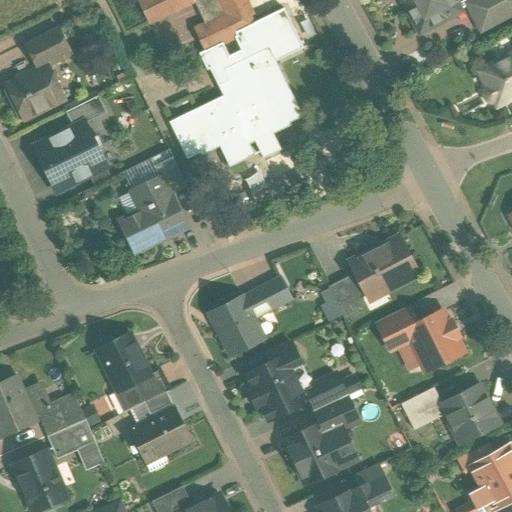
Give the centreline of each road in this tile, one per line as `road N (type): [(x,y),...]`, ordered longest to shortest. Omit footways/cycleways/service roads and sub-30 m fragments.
road 1 (residential): [(157,282),(426,177)]
road 2 (residential): [(268,511),(157,282)]
road 3 (tertiary): [(333,0),(426,177)]
road 4 (tertiary): [(426,177),(511,333)]
road 5 (residential): [(0,160),(74,311)]
